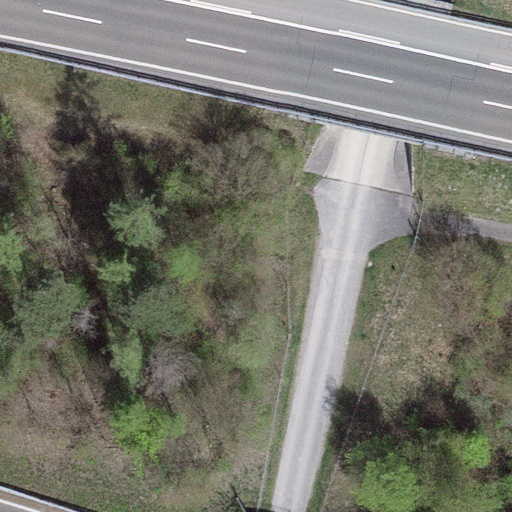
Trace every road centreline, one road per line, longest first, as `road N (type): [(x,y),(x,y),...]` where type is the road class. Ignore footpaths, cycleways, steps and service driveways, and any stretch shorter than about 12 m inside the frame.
road 1 (unclassified): [(393,0),(287,511)]
road 2 (motorway): [(511,105),(0,0)]
road 3 (track): [(511,239),(349,211)]
